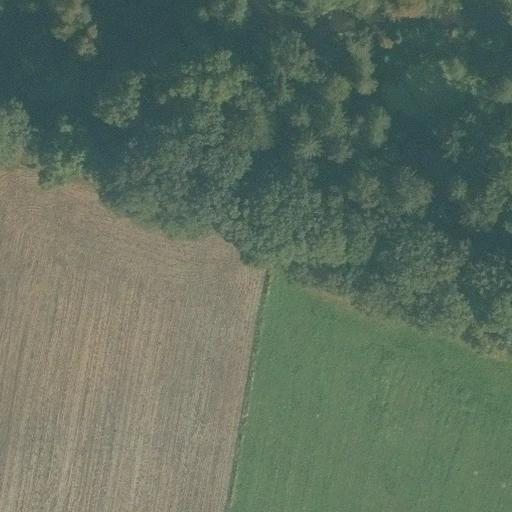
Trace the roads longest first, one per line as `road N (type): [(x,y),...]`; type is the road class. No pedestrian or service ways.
road 1 (track): [(207,208),(511,309)]
road 2 (track): [(0,153),(207,208)]
